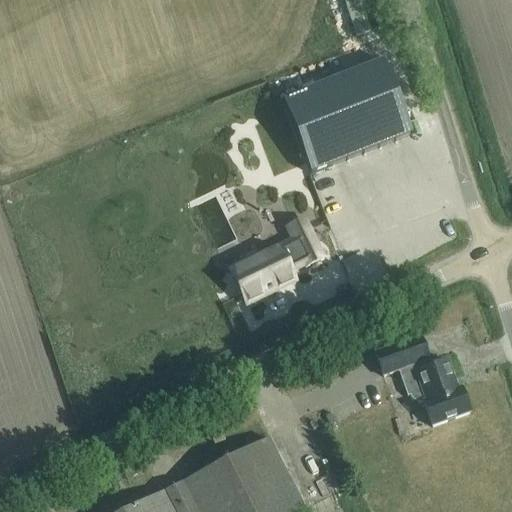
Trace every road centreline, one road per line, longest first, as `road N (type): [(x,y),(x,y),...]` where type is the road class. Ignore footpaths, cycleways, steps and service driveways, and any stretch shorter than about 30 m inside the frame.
road 1 (unclassified): [(0,503),(487,252)]
road 2 (unclassified): [(487,252),(409,0)]
